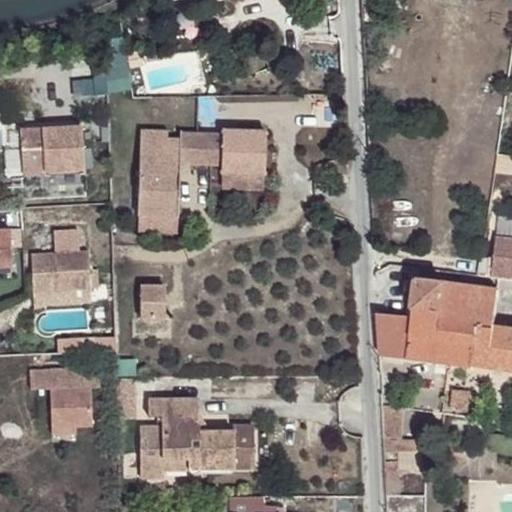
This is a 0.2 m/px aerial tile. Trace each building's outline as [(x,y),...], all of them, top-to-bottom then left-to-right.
[(34,132),(34,174),(96,174),(96,131),(34,132)] [(271,135),(227,133),(227,137),(186,136),(185,145),(172,144),(172,133),(145,132),(143,218),(183,220),(185,165),(226,166),(226,174),(269,176),(271,135)] [(269,176),(226,174),(225,189),(269,191),(269,176)] [(183,220),(143,218),(142,233),(182,234),(183,220)] [(0,226),(0,262),(11,262),(9,226),(0,226)] [(57,254),(34,255),(35,292),(92,289),(91,287),(91,271),(90,251),(79,252),(78,231),(55,233),(57,254)] [(511,248),(497,247),(495,266),(493,285),(511,287),(511,248)] [(488,265),(485,285),(493,285),(495,266),(488,265)] [(91,271),(91,287),(100,287),(100,271),(91,271)] [(409,322),(376,322),(377,362),(511,377),(511,335),(491,333),(495,297),(413,288),(409,322)] [(146,289),(146,320),(170,320),(170,289),(146,289)] [(73,340),(74,354),(121,351),(121,337),(73,340)] [(104,367),(32,371),(32,391),(52,389),(55,434),(74,433),(73,426),(92,425),(90,388),(105,387),(104,367)] [(391,384),(377,383),(379,429),(396,428),(396,409),(392,408),(391,384)] [(450,411),(467,413),(470,396),(452,395),(450,411)] [(199,423),(204,417),(204,401),(153,401),(154,418),(167,417),(166,429),(145,429),(143,471),(167,471),(167,458),(192,458),(193,470),(194,474),(198,476),(203,474),(204,470),(205,458),(213,459),(214,469),(259,468),(258,429),(235,429),(236,434),(218,436),(212,440),(199,423)] [(218,436),(204,417),(199,423),(212,440),(218,436)] [(396,428),(379,429),(381,455),(399,453),(396,428)] [(401,511),(399,453),(381,455),(383,511),(401,511)] [(167,471),(193,470),(192,458),(167,458),(167,471)] [(167,471),(143,471),(144,479),(166,478),(167,471)] [(235,499),(234,511),(285,511),(286,509),(268,508),(268,500),(235,499)]
